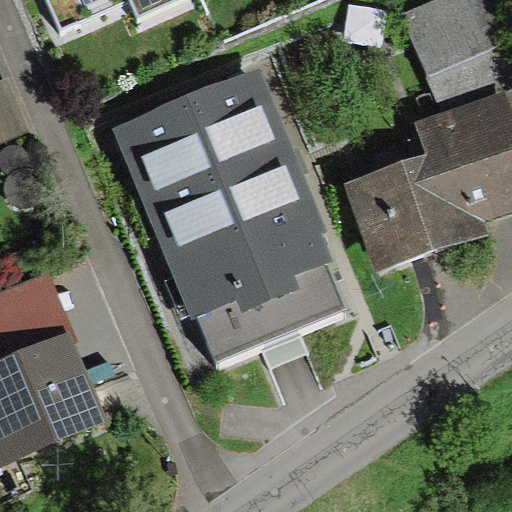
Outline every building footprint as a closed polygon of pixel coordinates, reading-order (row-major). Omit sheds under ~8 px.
[(195,0),(28,0),(50,47),(126,14),(135,34),(198,6),(195,0)] [(511,0),(439,0),(405,15),(446,113),(511,84),(511,0)] [(368,299),(269,64),(114,129),(213,364),(368,299)] [(0,80),(0,142),(31,129),(8,77),(0,80)] [(346,178),(378,273),(492,235),(486,218),(511,209),(511,107),(507,94),(417,124),(426,152),(346,178)] [(0,293),(0,359),(68,330),(74,344),(79,342),(49,272),(0,293)] [(0,471),(109,425),(74,344),(68,330),(0,359),(0,471)]
